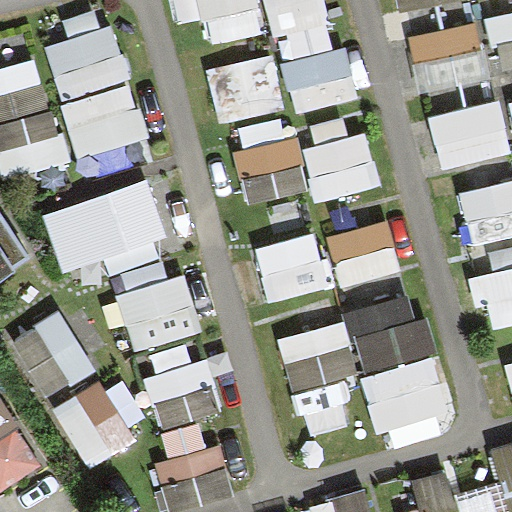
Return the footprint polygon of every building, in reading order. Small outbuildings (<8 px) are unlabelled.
[(263,0),(180,0),(184,18),(211,13),(216,40),(269,30),(263,0)] [(273,0),(289,56),(342,42),(330,0),(273,0)] [(511,8),(493,13),(505,67),(511,65),(511,8)] [(50,25),(81,156),(152,139),(120,9),(50,25)] [(434,159),(511,152),(511,150),(507,91),(489,92),(483,22),(423,26),(434,159)] [(289,55),(295,105),(359,98),(353,48),(289,55)] [(277,50),(212,64),(223,119),(289,106),(277,50)] [(0,142),(10,177),(73,159),(41,51),(0,63),(0,142)] [(317,195),(382,185),(374,132),(309,141),(317,195)] [(248,197),(312,188),(304,134),(240,144),(248,197)] [(511,179),(466,185),(473,239),(511,233),(511,179)] [(389,213),(330,233),(347,284),(406,264),(389,213)] [(0,223),(0,268),(21,255),(0,223)] [(258,242),(273,297),(332,281),(317,226),(258,242)] [(511,263),(484,267),(490,320),(511,317),(511,263)] [(192,270),(123,287),(137,344),(206,327),(192,270)] [(380,420),(446,409),(425,289),(359,300),(380,420)] [(66,306),(17,337),(54,393),(102,361),(66,306)] [(309,427),(368,411),(341,315),(283,332),(309,427)] [(207,336),(148,344),(159,424),(218,415),(207,336)] [(59,399),(93,461),(142,434),(107,372),(59,399)] [(1,377),(0,377),(0,485),(47,459),(1,377)] [(221,435),(158,457),(177,510),(240,488),(221,435)] [(511,511),(511,440),(493,446),(502,476),(463,487),(469,511),(511,511)] [(409,509),(408,511),(463,511),(462,467),(420,469),(422,508),(409,509)] [(378,511),(372,486),(276,511),(378,511)]
